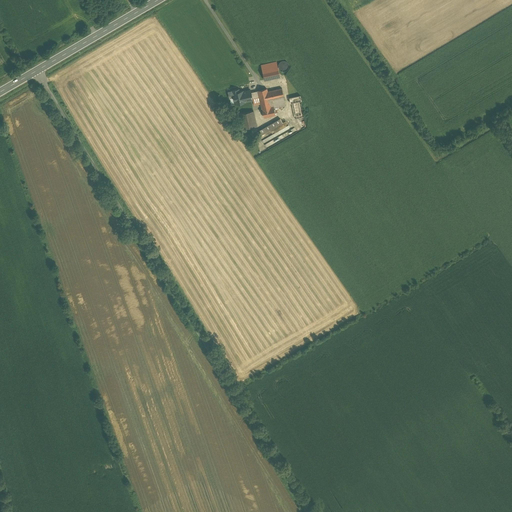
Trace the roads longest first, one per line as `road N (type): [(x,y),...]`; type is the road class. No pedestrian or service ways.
road 1 (track): [(305,511),(37,70)]
road 2 (secondary): [(0,91),(158,0)]
